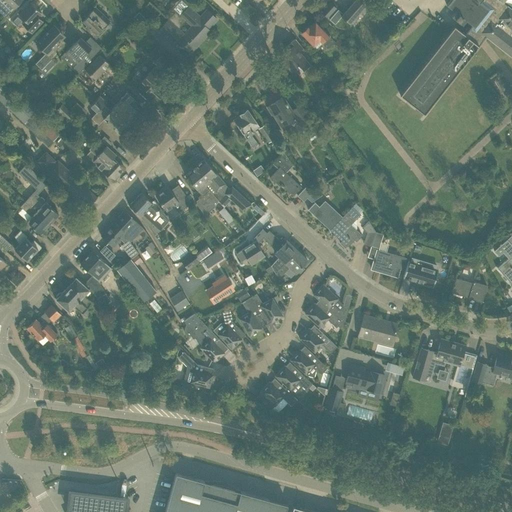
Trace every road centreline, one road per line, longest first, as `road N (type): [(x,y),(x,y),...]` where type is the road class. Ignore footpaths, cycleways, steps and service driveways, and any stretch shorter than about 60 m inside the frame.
road 1 (unclassified): [(23,465),(105,473),(171,445),(412,511)]
road 2 (tertiary): [(3,316),(187,123)]
road 3 (secondary): [(511,508),(258,436)]
road 4 (secondary): [(258,436),(112,396),(24,383)]
road 5 (secondary): [(21,402),(258,436)]
road 6 (residential): [(511,329),(478,332),(425,321),(378,301),(327,259)]
road 7 (residential): [(327,259),(187,123)]
road 8 (tertiary): [(187,123),(296,0)]
road 9 (residential): [(289,335),(234,367),(233,377),(243,382),(281,348)]
